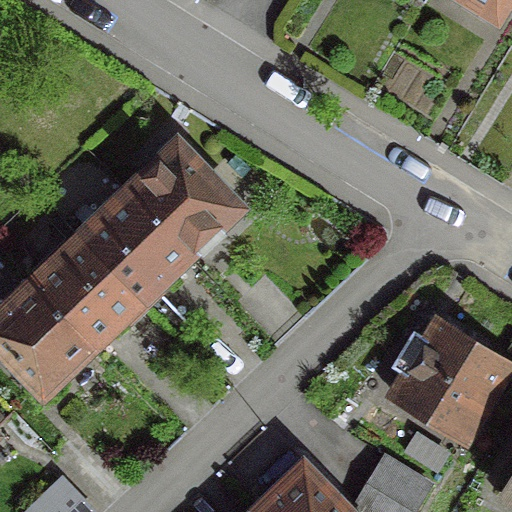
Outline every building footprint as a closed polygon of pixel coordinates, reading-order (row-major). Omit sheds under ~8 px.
[(466,0),(492,16),(501,0),(466,0)] [(172,146),(123,193),(122,194),(124,196),(125,195),(181,253),(180,254),(182,256),(232,208),(172,146)] [(175,259),(180,254),(181,253),(125,195),(124,196),(78,239),(142,307),(160,291),(151,282),(175,259)] [(78,239),(31,284),(30,285),(86,344),(87,343),(116,314),(125,324),(142,307),(78,239)] [(29,282),(28,283),(0,310),(0,351),(39,392),(89,344),(87,343),(86,344),(30,285),(31,284),(29,282)] [(388,367),(403,376),(390,396),(459,439),(503,366),(435,323),(424,341),(409,332),(388,367)] [(407,511),(425,484),(379,456),(362,484),(407,511)] [(342,511),(299,467),(251,511),(342,511)] [(511,469),(499,490),(511,498),(511,469)] [(99,511),(62,476),(26,511),(99,511)] [(407,511),(362,484),(350,504),(357,511),(407,511)]
